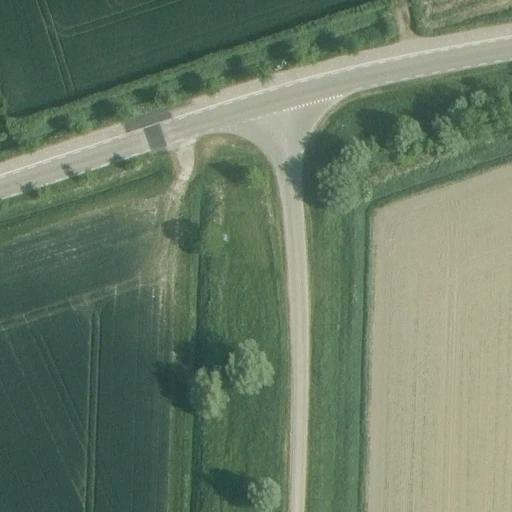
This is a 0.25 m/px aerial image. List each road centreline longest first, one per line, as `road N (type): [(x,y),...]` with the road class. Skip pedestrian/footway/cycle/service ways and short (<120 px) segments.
road 1 (unclassified): [(294,511),(300,297),(278,100)]
road 2 (tertiary): [(0,188),(278,100)]
road 3 (track): [(0,240),(184,179),(167,114)]
road 4 (tertiary): [(278,100),(511,49)]
